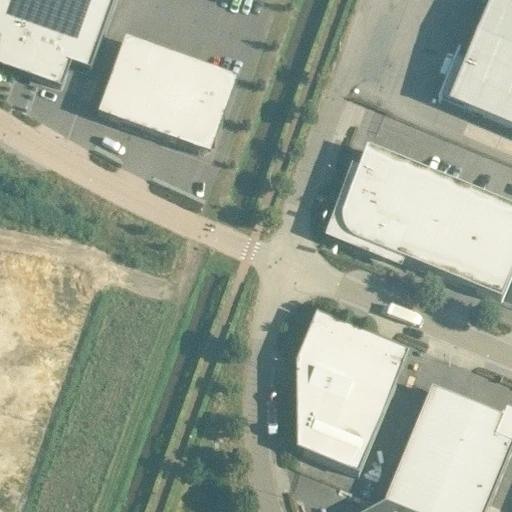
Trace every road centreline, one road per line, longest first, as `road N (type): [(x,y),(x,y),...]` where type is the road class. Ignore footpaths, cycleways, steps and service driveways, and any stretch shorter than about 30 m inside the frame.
road 1 (unclassified): [(0,121),(92,175),(283,264)]
road 2 (unclassified): [(283,264),(259,377),(263,481),(273,511)]
road 3 (unclassified): [(283,264),(511,358)]
